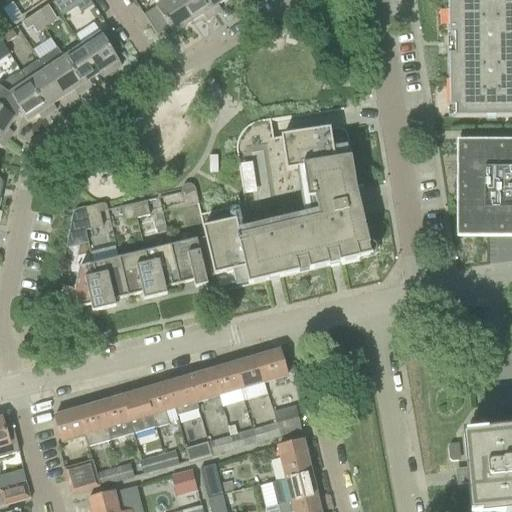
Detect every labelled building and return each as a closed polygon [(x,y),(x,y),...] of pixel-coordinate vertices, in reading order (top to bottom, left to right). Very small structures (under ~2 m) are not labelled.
[(58,16),(80,1),(79,0),(58,0),(51,5),(58,16)] [(172,36),(191,24),(176,0),(168,0),(143,17),(156,37),(162,33),(163,35),(169,31),(172,36)] [(206,22),(213,17),(201,0),(176,0),(191,24),(202,16),(206,22)] [(227,0),(201,0),(213,17),(220,12),(216,7),(227,0)] [(511,0),(447,0),(448,44),(448,48),(448,83),(449,109),(454,109),(454,119),(511,118),(511,0)] [(46,8),(34,16),(38,23),(51,15),(46,8)] [(0,20),(5,28),(11,24),(2,11),(0,12),(0,20)] [(34,16),(20,26),(24,33),(38,23),(34,16)] [(118,53),(121,51),(107,30),(80,48),(98,75),(102,80),(120,68),(114,58),(119,54),(118,53)] [(0,41),(3,46),(14,38),(11,33),(0,39),(0,41)] [(328,66),(338,65),(334,39),(324,41),(328,66)] [(0,41),(0,62),(8,57),(2,47),(3,46),(0,41)] [(88,83),(98,75),(80,48),(63,60),(84,92),(91,88),(88,83)] [(63,60),(62,61),(55,50),(38,61),(63,99),(73,92),(77,97),(84,92),(63,60)] [(51,106),(63,99),(38,61),(20,73),(21,75),(28,85),(48,116),(55,111),(51,106)] [(28,85),(21,75),(20,73),(0,86),(0,91),(8,98),(18,112),(26,123),(37,116),(41,121),(48,116),(28,85)] [(18,112),(8,98),(0,91),(0,136),(7,141),(11,135),(6,131),(14,120),(13,119),(18,112)] [(341,131),(339,131),(337,131),(336,131),(280,140),(285,173),(302,170),(307,201),(314,200),(318,220),(239,239),(235,222),(202,230),(204,240),(195,242),(204,280),(205,280),(213,278),(217,295),(371,258),(372,258),(374,257),(375,256),(376,255),(377,254),(378,252),(378,251),(378,249),(378,248),(378,246),(377,244),(376,243),(375,242),(374,241),(372,240),(371,240),(369,240),(367,240),(356,193),(361,193),(361,190),(355,191),(347,138),(346,137),(346,135),(345,134),(344,133),(342,132),(341,131)] [(511,142),(455,143),(455,239),(511,239),(511,142)] [(189,186),(188,186),(186,186),(185,186),(184,187),(183,188),(182,189),(181,190),(180,191),(180,192),(180,193),(180,194),(184,209),(197,205),(194,191),(193,190),(192,189),(192,188),(191,187),(189,186)] [(135,220),(149,217),(145,203),(132,206),(135,220)] [(106,213),(104,207),(102,206),(84,210),(89,231),(102,228),(99,214),(106,213)] [(122,223),(135,220),(132,206),(119,209),(122,223)] [(67,236),(89,231),(84,210),(76,212),(73,214),(71,218),(67,236)] [(195,242),(204,240),(202,230),(204,240),(169,248),(178,287),(194,283),(196,290),(207,287),(205,280),(204,280),(195,242)] [(162,290),(178,287),(169,248),(143,254),(154,300),(164,297),(162,290)] [(144,302),(154,300),(143,254),(118,260),(127,299),(143,295),(144,302)] [(111,303),(127,299),(118,260),(92,266),(103,312),(113,310),(111,303)] [(93,314),(103,312),(92,266),(78,270),(73,293),(72,293),(71,294),(69,295),(69,297),(68,298),(67,300),(67,301),(67,303),(68,304),(69,306),(69,307),(71,308),(72,309),(73,310),(75,310),(77,311),(78,310),(81,310),(91,307),(93,314)] [(286,379),(283,367),(278,352),(254,359),(262,386),(286,379)] [(240,392),(262,386),(254,359),(233,365),(240,392)] [(218,399),(240,392),(233,365),(210,372),(218,399)] [(195,406),(218,399),(210,372),(188,379),(195,406)] [(195,406),(188,379),(165,385),(173,412),(176,424),(177,424),(176,419),(197,413),(195,406)] [(165,385),(143,392),(154,432),(168,428),(167,427),(164,415),(173,412),(165,385)] [(132,438),(154,432),(143,392),(120,398),(132,438)] [(110,444),(132,438),(120,398),(99,405),(110,444)] [(88,450),(110,444),(99,405),(76,411),(88,450)] [(274,426),(278,439),(302,432),(295,408),(271,415),(274,426)] [(86,450),(88,450),(76,411),(53,418),(61,445),(83,439),(86,450)] [(11,426),(3,429),(0,420),(0,459),(19,454),(11,426)] [(274,426),(252,433),(255,445),(278,439),(274,426)] [(255,445),(252,433),(237,437),(234,428),(227,430),(229,439),(233,451),(255,445)] [(467,479),(456,480),(457,486),(467,485),(470,511),(511,511),(511,433),(486,436),(486,434),(463,436),(467,479)] [(229,439),(206,446),(210,458),(233,451),(229,439)] [(277,449),(285,482),(311,475),(303,442),(277,449)] [(210,458),(206,446),(184,452),(188,464),(210,458)] [(453,463),(457,463),(456,446),(451,446),(450,446),(449,447),(448,448),(447,449),(447,450),(448,460),(448,461),(449,461),(449,462),(451,463),(453,463)] [(161,458),(165,470),(178,467),(174,455),(161,458)] [(165,470),(161,458),(139,464),(143,477),(165,470)] [(63,472),(70,496),(98,489),(91,464),(63,472)] [(117,470),(121,483),(133,479),(129,467),(117,470)] [(206,501),(221,497),(213,468),(199,472),(206,501)] [(95,477),(98,488),(99,489),(121,483),(117,470),(95,477)] [(175,499),(195,493),(190,472),(169,478),(175,499)] [(277,508),(316,498),(311,475),(285,482),(271,485),(277,508)] [(0,505),(1,509),(30,501),(25,483),(0,490),(0,505)] [(140,511),(135,489),(87,501),(89,511),(140,511)] [(221,511),(219,499),(221,498),(221,497),(206,501),(208,511),(221,511)] [(277,511),(319,511),(316,498),(277,508),(277,511)]
